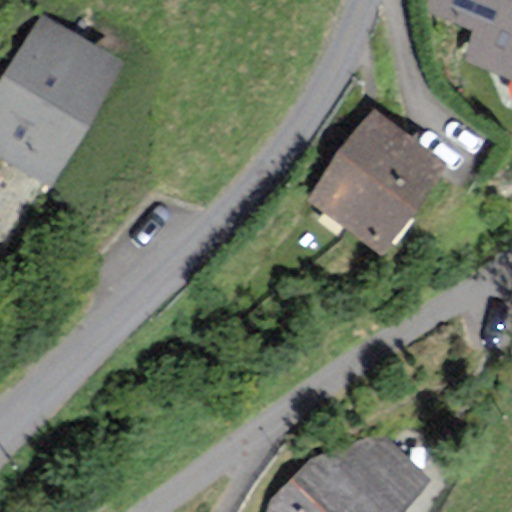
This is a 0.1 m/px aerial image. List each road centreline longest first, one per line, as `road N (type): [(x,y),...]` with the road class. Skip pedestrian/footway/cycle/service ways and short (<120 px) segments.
road 1 (residential): [(0,432),(225,227),(303,130),(365,0)]
road 2 (residential): [(148,511),(395,335),(511,268)]
